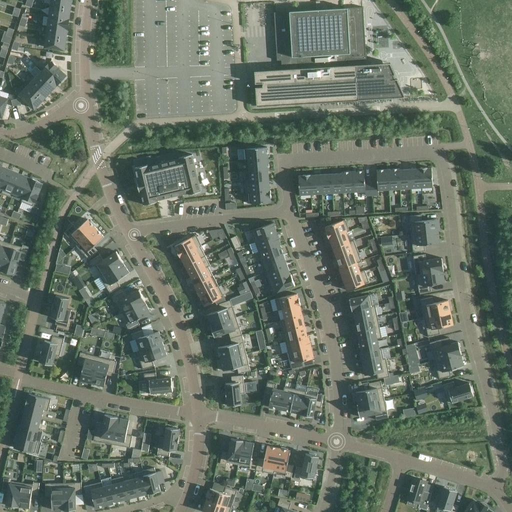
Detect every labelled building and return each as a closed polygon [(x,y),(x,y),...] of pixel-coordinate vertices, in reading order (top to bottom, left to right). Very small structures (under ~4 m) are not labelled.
[(70,9),(71,0),(51,0),(51,6),(70,9)] [(69,19),(70,9),(51,6),(49,17),(69,19)] [(265,71),(255,71),(255,84),(263,83),(262,87),(256,87),(257,106),(258,106),(301,104),(301,102),(356,99),(356,101),(371,100),(405,97),(397,79),(395,79),(393,75),(395,75),(390,64),(369,65),(357,65),(346,66),(346,60),(366,59),(363,7),(274,13),(277,61),(281,60),(282,70),(265,71)] [(67,29),(69,19),(49,17),(48,27),(67,29)] [(66,40),(67,29),(48,27),(46,37),(66,40)] [(64,50),(66,40),(46,37),(45,47),(64,50)] [(66,76),(56,67),(57,67),(52,62),(51,63),(51,62),(43,71),(57,84),(57,85),(66,76)] [(57,84),(43,71),(35,78),(50,92),(57,85),(57,84)] [(50,92),(35,78),(28,86),(43,100),(50,92)] [(43,100),(28,86),(20,95),(34,109),(43,100)] [(268,159),(267,147),(245,149),(246,161),(248,161),(248,160),(268,159)] [(148,165),(135,168),(138,180),(137,180),(140,193),(141,193),(144,205),(157,202),(156,200),(188,193),(188,194),(201,191),(192,154),(179,157),(180,159),(148,167),(148,165)] [(269,170),(268,159),(248,160),(248,161),(249,171),(268,170),(269,170)] [(2,194),(11,171),(1,167),(0,169),(0,194),(1,195),(1,194),(2,194)] [(421,188),(420,168),(420,169),(409,169),(411,188),(421,188)] [(433,187),(431,168),(427,168),(420,168),(421,188),(433,187)] [(389,190),(388,169),(376,170),(377,183),(371,184),(372,196),(378,195),(378,190),(389,190)] [(400,189),(399,169),(388,169),(389,190),(400,189)] [(411,188),(409,169),(399,170),(399,169),(400,189),(411,188)] [(269,180),(268,170),(249,171),(244,171),(245,182),(269,180)] [(14,193),(21,175),(11,171),(2,194),(12,198),(14,194),(14,193)] [(372,196),(371,184),(365,184),(364,171),(353,172),(354,192),(365,191),(365,196),(372,196)] [(343,193),(342,172),(342,173),(331,174),(332,193),(343,193)] [(354,192),(353,172),(342,172),(343,193),(354,192)] [(332,193),(331,174),(321,175),(322,194),(332,193)] [(24,198),(31,179),(21,175),(14,193),(14,194),(23,197),(24,198)] [(311,194),(310,175),(303,175),(303,176),(298,176),(300,195),(311,194)] [(322,194),(321,175),(310,175),(311,194),(322,194)] [(38,195),(42,183),(31,179),(24,198),(23,197),(21,202),(33,206),(35,201),(36,202),(36,201),(38,195)] [(270,191),(269,180),(245,182),(246,194),(248,193),(270,191)] [(271,198),(270,191),(248,193),(249,204),(271,202),(270,198),(271,198)] [(40,214),(43,203),(36,201),(36,202),(35,201),(33,206),(31,211),(40,214)] [(437,231),(436,220),(422,221),(421,215),(409,216),(411,234),(437,231)] [(73,225),(64,233),(68,237),(70,236),(77,243),(78,244),(96,228),(88,219),(77,229),(73,225)] [(349,231),(345,220),(325,227),(327,232),(326,232),(328,239),(329,238),(346,232),(346,233),(349,231)] [(277,234),(273,223),(251,231),(255,242),(277,234)] [(77,243),(75,245),(88,259),(97,251),(93,247),(104,237),(96,228),(78,244),(77,243)] [(440,243),(438,231),(437,231),(411,234),(413,252),(425,251),(424,245),(440,243)] [(349,242),(346,233),(346,232),(329,238),(333,248),(349,242)] [(281,244),(277,234),(255,242),(258,252),(281,244)] [(180,257),(200,246),(201,247),(202,246),(196,235),(175,246),(177,251),(176,251),(180,258),(180,257)] [(241,247),(236,236),(230,239),(235,250),(241,247)] [(2,270),(10,244),(0,240),(0,269),(1,270),(2,270)] [(358,251),(354,240),(349,242),(333,248),(336,259),(358,251)] [(24,261),(29,247),(23,245),(22,247),(10,244),(2,270),(4,271),(4,273),(11,275),(12,273),(14,274),(18,259),(24,261)] [(262,263),(283,255),(280,245),(281,245),(281,244),(258,252),(262,263)] [(205,256),(201,247),(200,246),(180,257),(185,266),(205,256)] [(357,263),(362,261),(358,251),(336,259),(340,268),(339,269),(357,263)] [(100,255),(90,261),(93,267),(95,266),(101,275),(101,276),(122,262),(123,263),(116,252),(103,260),(100,255)] [(444,271),(442,258),(426,260),(425,254),(413,256),(416,275),(443,270),(443,271),(444,271)] [(287,265),(283,255),(262,263),(266,273),(287,265)] [(190,276),(208,267),(210,266),(205,256),(185,266),(190,276)] [(101,275),(99,276),(110,293),(120,286),(117,281),(129,273),(123,263),(122,262),(101,276),(101,275)] [(360,272),(357,263),(339,269),(343,279),(361,273),(360,272)] [(290,275),(287,265),(266,273),(269,283),(291,275),(290,275)] [(213,277),(208,267),(190,276),(195,285),(195,286),(211,277),(211,278),(213,277)] [(430,285),(445,283),(443,271),(443,270),(416,275),(419,293),(431,291),(430,285)] [(369,282),(365,271),(360,272),(361,273),(343,279),(347,291),(369,282)] [(295,286),(291,275),(269,283),(273,294),(295,286)] [(216,286),(211,278),(211,277),(195,286),(195,285),(194,286),(199,296),(218,286),(218,285),(216,286)] [(204,306),(224,296),(218,286),(199,296),(204,306)] [(123,292),(112,297),(115,303),(121,314),(123,313),(144,301),(145,302),(145,301),(139,290),(125,297),(123,292)] [(300,305),(299,298),(298,298),(297,294),(275,299),(278,311),(282,310),(282,309),(300,305)] [(52,310),(50,317),(57,319),(55,325),(67,327),(71,310),(67,309),(69,299),(56,295),(54,303),(53,303),(52,310)] [(373,306),(370,295),(349,299),(352,311),(353,311),(373,306)] [(451,313),(448,300),(433,303),(432,297),(420,300),(424,318),(451,313)] [(236,317),(230,300),(219,304),(221,310),(207,314),(211,325),(211,326),(236,317)] [(144,301),(123,313),(128,324),(126,325),(129,330),(140,325),(137,319),(150,312),(145,302),(144,301)] [(302,315),(300,305),(282,309),(282,310),(285,320),(302,315)] [(377,317),(375,306),(373,306),(353,311),(355,321),(377,317)] [(453,325),(451,313),(424,318),(428,336),(440,334),(438,328),(453,325)] [(305,326),(302,315),(285,320),(280,321),(283,331),(305,326)] [(242,335),(236,317),(211,326),(211,325),(210,325),(214,337),(228,332),(230,338),(242,335)] [(380,327),(377,317),(355,321),(357,332),(380,327)] [(307,336),(305,326),(283,331),(285,342),(309,336),(308,336),(307,336)] [(382,338),(380,327),(357,332),(359,342),(377,339),(382,338)] [(143,330),(131,334),(133,340),(135,339),(139,350),(139,351),(163,343),(159,331),(145,336),(143,330)] [(246,353),(242,335),(230,338),(232,345),(218,348),(218,350),(217,350),(219,358),(220,357),(221,359),(246,353)] [(41,355),(39,362),(52,365),(55,355),(59,356),(64,339),(52,336),(51,342),(45,340),(43,348),(42,347),(40,355),(41,355)] [(311,347),(309,336),(285,342),(288,352),(311,347)] [(379,349),(377,339),(359,342),(361,352),(361,353),(379,349)] [(434,361),(461,354),(461,355),(458,342),(443,346),(441,340),(430,343),(434,361)] [(139,350),(137,351),(143,370),(154,366),(153,360),(167,355),(163,343),(139,351),(139,350)] [(314,358),(311,347),(288,352),(292,370),(295,369),(304,367),(302,361),(314,358)] [(383,359),(381,348),(379,349),(361,353),(361,352),(360,353),(362,364),(383,360),(383,359)] [(80,353),(77,364),(83,366),(80,380),(92,383),(98,357),(80,353)] [(250,371),(246,353),(221,359),(223,371),(237,368),(239,374),(250,371)] [(449,370),(464,366),(461,355),(461,354),(434,361),(439,379),(451,376),(449,370)] [(98,357),(92,383),(104,386),(108,372),(114,374),(117,362),(98,357)] [(389,377),(385,359),(383,359),(383,360),(362,364),(365,375),(376,373),(378,379),(389,377)] [(156,373),(144,374),(145,380),(147,380),(148,394),(173,391),(172,388),(174,388),(173,381),(172,381),(171,378),(157,379),(156,373)] [(245,394),(243,376),(231,377),(232,383),(225,384),(226,391),(226,399),(227,399),(228,406),(241,405),(240,394),(245,394)] [(384,399),(381,381),(369,383),(370,390),(355,392),(358,404),(358,405),(384,399)] [(280,410),(284,391),(283,391),(273,388),(274,384),(267,382),(265,394),(271,396),(268,407),(280,410)] [(448,404),(474,396),(473,393),(474,393),(472,386),(470,386),(469,383),(455,388),(453,382),(442,385),(448,404)] [(291,412),(295,390),(284,387),(283,391),(284,391),(280,410),(291,412)] [(414,392),(417,400),(428,397),(425,388),(414,392)] [(301,414),(305,394),(306,394),(306,392),(295,390),(291,412),(301,414)] [(29,394),(26,405),(43,410),(48,411),(51,399),(29,394)] [(313,417),(315,405),(321,407),(324,395),(317,394),(317,396),(306,394),(305,394),(301,414),(313,417)] [(388,418),(384,399),(358,405),(358,404),(357,404),(360,417),(375,414),(376,420),(388,418)] [(416,407),(418,413),(426,410),(424,404),(416,407)] [(26,405),(23,416),(41,420),(43,410),(26,405)] [(95,432),(93,441),(112,444),(117,418),(117,417),(105,415),(103,423),(97,422),(95,432)] [(21,426),(38,431),(38,430),(41,420),(23,416),(21,426)] [(117,418),(112,444),(130,448),(132,436),(126,435),(129,420),(117,418)] [(20,425),(17,436),(40,442),(42,431),(38,430),(38,431),(21,426),(20,425)] [(159,437),(157,455),(168,456),(169,450),(176,451),(177,444),(178,444),(179,436),(178,436),(179,429),(166,427),(164,438),(159,437)] [(89,430),(87,439),(93,441),(95,432),(89,430)] [(17,436),(14,448),(39,454),(42,442),(40,442),(17,436)] [(238,465),(243,441),(231,438),(228,453),(222,452),(220,464),(226,465),(227,463),(238,465)] [(252,458),(254,444),(243,441),(238,465),(250,467),(249,469),(256,471),(258,459),(252,458)] [(274,472),(279,448),(267,446),(264,460),(258,459),(256,471),(274,474),(274,472)] [(291,477),(293,466),(288,465),(291,451),(288,450),(288,449),(281,447),(281,449),(279,448),(274,472),(285,474),(285,476),(291,477)] [(314,481),(318,459),(316,458),(316,457),(308,455),(308,456),(305,456),(302,471),(296,469),(294,479),(300,480),(300,478),(314,481)] [(154,468),(143,470),(149,493),(148,493),(148,494),(160,491),(159,484),(165,482),(162,471),(155,472),(154,468)] [(142,471),(131,474),(133,479),(133,478),(138,496),(148,493),(149,493),(143,470),(142,471)] [(122,477),(111,480),(112,484),(113,484),(117,501),(118,501),(128,499),(123,481),(122,477)] [(4,478),(2,490),(8,491),(6,505),(18,507),(21,485),(9,484),(10,479),(4,478)] [(133,479),(123,481),(128,499),(138,496),(133,478),(133,479)] [(407,500),(419,503),(418,508),(427,510),(432,493),(424,491),(427,482),(414,478),(407,500)] [(21,485),(18,507),(30,508),(32,494),(38,495),(39,483),(33,482),(33,487),(21,485)] [(101,482),(83,487),(86,498),(93,497),(96,508),(107,505),(102,486),(101,482)] [(63,483),(45,484),(46,496),(52,496),(52,510),(64,510),(63,483)] [(81,483),(63,483),(64,510),(76,510),(76,495),(82,495),(81,483)] [(112,484),(102,486),(107,505),(118,503),(118,501),(117,501),(113,484),(112,484)] [(208,490),(205,497),(207,498),(206,499),(227,507),(231,508),(235,497),(237,491),(226,487),(224,493),(210,488),(209,491),(208,490)] [(438,507),(437,510),(443,511),(457,511),(459,507),(453,505),(457,492),(457,491),(444,487),(438,506),(437,507),(438,507)] [(206,499),(202,511),(205,511),(229,511),(231,508),(227,507),(206,499)] [(297,511),(289,509),(291,503),(280,499),(275,511),(297,511)] [(492,511),(487,508),(488,507),(481,502),(480,504),(473,500),(465,511),(492,511)]
